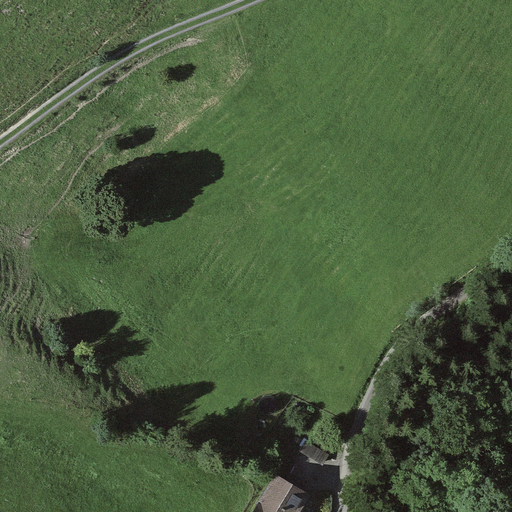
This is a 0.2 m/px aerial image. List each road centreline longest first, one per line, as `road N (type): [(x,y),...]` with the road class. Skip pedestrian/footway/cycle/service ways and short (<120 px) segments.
road 1 (unclassified): [(346,511),(348,472),(384,382),(445,307),(485,281),(511,249)]
road 2 (track): [(247,0),(118,56),(0,139)]
